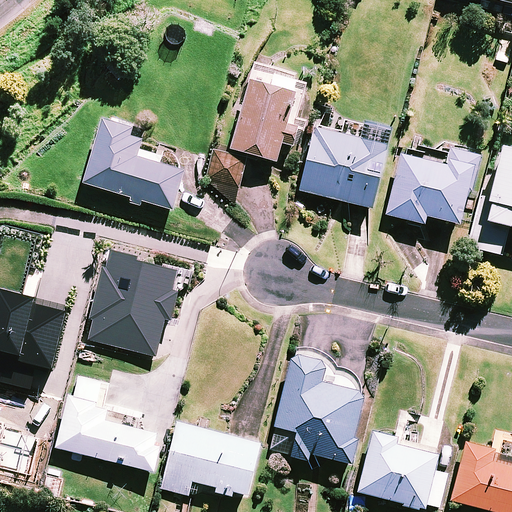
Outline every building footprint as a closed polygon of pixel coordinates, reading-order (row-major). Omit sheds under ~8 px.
[(306,82),(253,68),(231,149),(276,161),(281,143),(292,146),(295,136),(303,138),(308,119),(297,116),(306,82)] [(102,120),(84,183),(129,196),(127,202),(143,207),(145,201),(172,209),(184,171),(135,157),(140,140),(128,137),(130,129),(102,120)] [(386,145),(315,127),(299,191),(371,208),(386,145)] [(511,148),(502,145),(487,197),(482,196),(468,246),(501,255),(509,227),(511,228),(511,148)] [(477,152),(453,146),(448,166),(401,154),(386,214),(424,224),(426,216),(459,224),(477,152)] [(246,159),(214,150),(206,180),(234,203),(246,159)] [(32,192),(29,204),(82,216),(84,204),(32,192)] [(176,270),(107,252),(84,338),(155,356),(165,318),(170,320),(178,291),(171,289),(176,270)] [(294,355),(291,354),(268,449),(308,459),(310,453),(351,463),(357,438),(353,437),(364,392),(361,391),(361,389),(360,386),(360,384),(359,382),(358,380),(357,378),(355,376),(354,374),(352,372),(350,371),(348,370),(346,369),(344,368),(341,368),(339,368),(338,366),(337,364),(335,362),(334,360),(332,359),(331,357),(329,355),(327,354),(325,353),(323,352),(321,351),(319,350),(317,349),(315,348),(313,348),(296,346),(294,355)] [(0,410),(12,414),(7,432),(18,434),(22,416),(42,421),(56,366),(0,352),(0,410)] [(162,435),(139,429),(142,417),(96,406),(102,383),(78,377),(74,396),(69,395),(56,447),(153,471),(162,435)] [(216,486),(215,491),(233,496),(234,491),(246,494),(259,443),(177,422),(161,488),(188,495),(192,480),(216,486)] [(373,431),(358,491),(425,508),(427,503),(440,506),(448,475),(433,471),(438,451),(402,442),(403,438),(373,431)] [(464,442),(450,501),(499,511),(511,511),(511,458),(494,455),(495,449),(464,442)]
